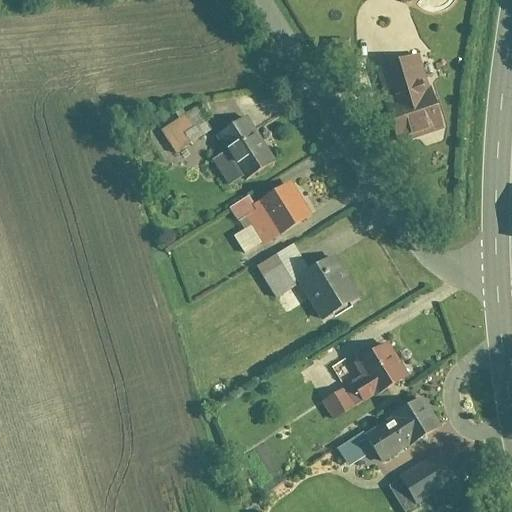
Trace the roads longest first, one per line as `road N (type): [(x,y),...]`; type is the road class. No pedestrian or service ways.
road 1 (unclassified): [(256,0),(424,254),(460,268),(494,266)]
road 2 (primary): [(494,266),(511,10)]
